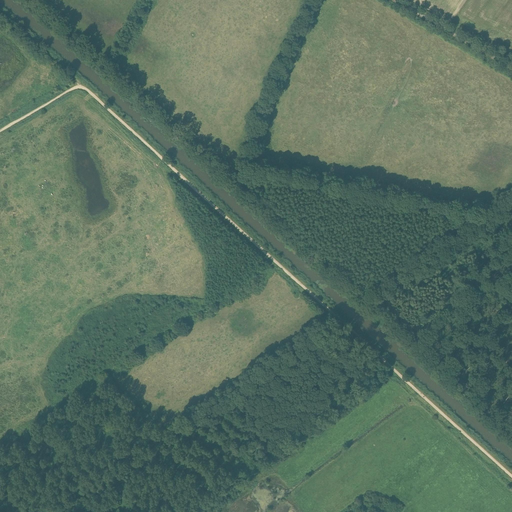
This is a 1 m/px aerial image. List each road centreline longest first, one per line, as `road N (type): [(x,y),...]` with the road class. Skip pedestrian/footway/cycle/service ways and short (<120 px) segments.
road 1 (track): [(511,476),(81,84)]
road 2 (track): [(334,314),(170,426)]
road 3 (track): [(394,0),(511,68)]
